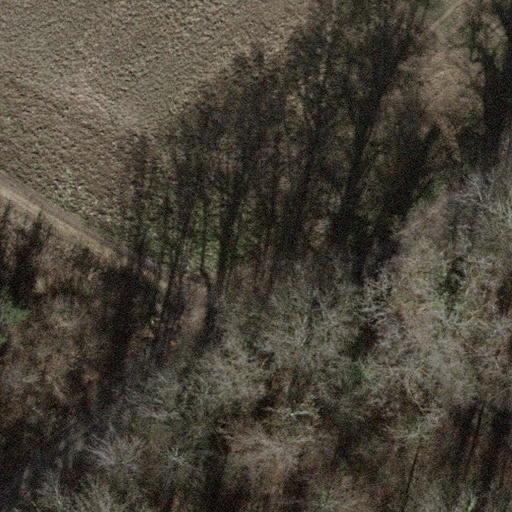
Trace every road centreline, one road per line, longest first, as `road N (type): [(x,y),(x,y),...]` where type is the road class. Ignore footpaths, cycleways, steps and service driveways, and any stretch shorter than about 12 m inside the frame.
road 1 (track): [(11,511),(42,476),(301,304),(511,184)]
road 2 (track): [(511,440),(475,431),(394,337),(301,304),(181,283),(0,177)]
